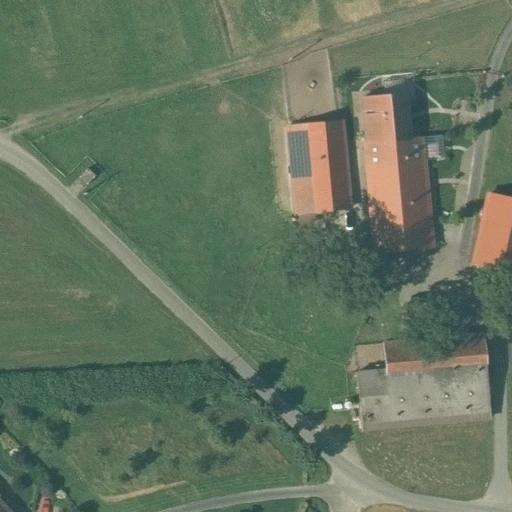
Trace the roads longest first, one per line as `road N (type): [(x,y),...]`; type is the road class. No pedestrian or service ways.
road 1 (unclassified): [(483,511),(361,482),(37,173),(0,150)]
road 2 (unknown): [(434,0),(0,127)]
